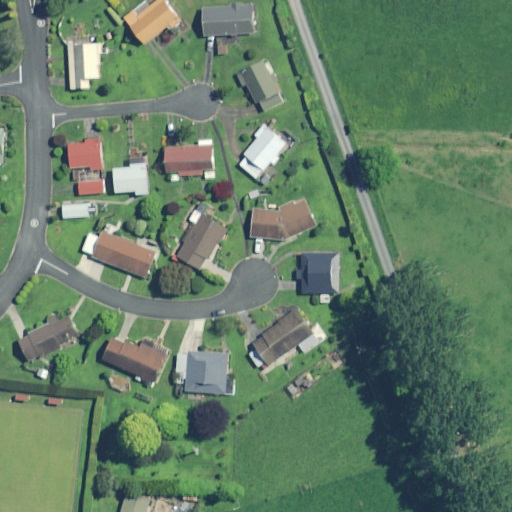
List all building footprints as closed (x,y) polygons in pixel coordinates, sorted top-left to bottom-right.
[(127,17),(148,42),(182,15),(169,0),(158,0),(141,15),(136,10),(127,17)] [(235,4),(207,6),(209,34),(258,31),(256,3),(245,4),(245,1),(235,2),(235,4)] [(100,42),(71,44),(74,88),(93,86),(92,75),(102,75),(100,42)] [(286,101),(266,59),(240,72),(246,85),(249,83),(264,112),(286,101)] [(244,163),(259,176),(290,141),(269,122),(258,134),(261,137),(248,153),(247,153),(250,155),(244,163)] [(88,142),(71,143),(73,167),(93,165),(94,169),(107,167),(104,137),(88,139),(88,142)] [(167,147),(168,170),(217,168),(216,144),(167,147)] [(134,166),(117,168),(119,191),(139,189),(140,193),(153,191),(150,162),(134,163),(134,166)] [(273,178),(268,173),(262,180),(267,184),(273,178)] [(105,179),(81,181),(82,194),(107,192),(105,179)] [(284,210),(258,208),(255,235),(287,239),(320,224),(308,199),(284,210)] [(90,202),(65,205),(67,217),(91,215),(90,202)] [(205,213),(181,255),(203,268),(209,256),(211,258),(221,241),(223,242),(231,228),(205,213)] [(156,253),(102,233),(93,259),(146,278),(156,253)] [(341,250),(305,250),(305,267),(299,267),(299,276),(305,276),(305,290),(341,290),(341,250)] [(255,341),(271,363),(317,331),(300,307),(265,331),(266,333),(255,341)] [(51,322),(20,338),(31,359),(41,354),(42,355),(62,345),(62,343),(81,333),(71,314),(52,324),(51,322)] [(115,336),(106,356),(157,380),(170,352),(145,341),(143,345),(127,338),(126,341),(115,336)] [(230,350),(190,348),(187,389),(227,392),(230,350)] [(147,511),(152,495),(128,489),(121,511),(147,511)]
